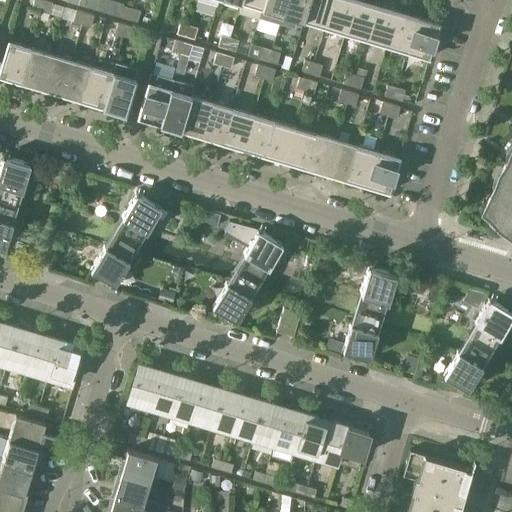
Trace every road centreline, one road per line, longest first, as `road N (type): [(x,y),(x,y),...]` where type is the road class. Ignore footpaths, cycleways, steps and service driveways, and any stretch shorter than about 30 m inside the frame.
road 1 (residential): [(419,243),(0,119)]
road 2 (residential): [(405,402),(120,315)]
road 3 (residential): [(419,243),(491,0)]
road 4 (residential): [(120,315),(0,280)]
road 5 (residential): [(86,432),(120,315)]
